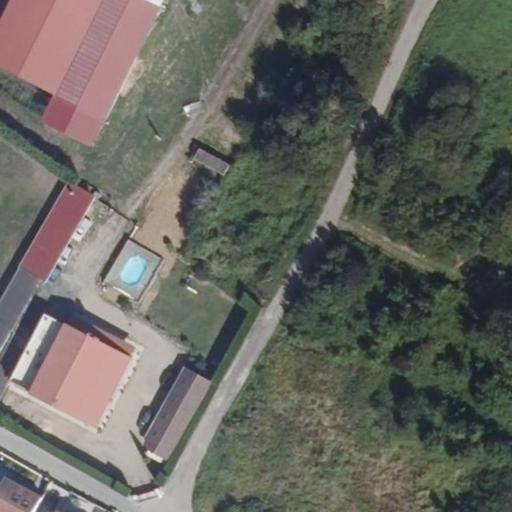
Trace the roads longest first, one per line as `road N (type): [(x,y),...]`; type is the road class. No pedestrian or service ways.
road 1 (track): [(156,511),(424,0)]
road 2 (track): [(128,511),(0,442)]
